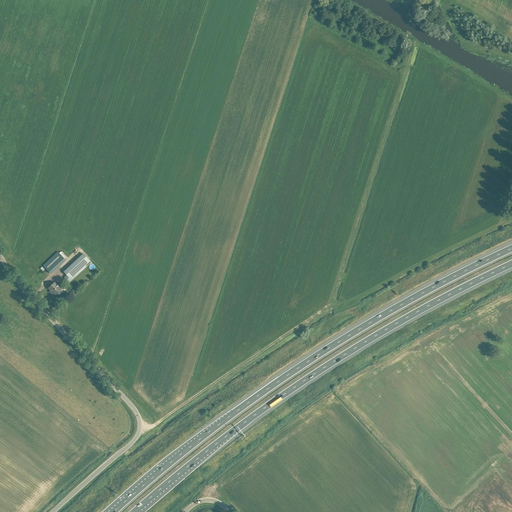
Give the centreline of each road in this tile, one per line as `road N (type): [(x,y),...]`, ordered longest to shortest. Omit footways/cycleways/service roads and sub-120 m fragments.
road 1 (track): [(139,425),(158,422),(327,305),(414,43)]
road 2 (motorway): [(511,248),(329,345),(113,511)]
road 3 (motorway): [(133,511),(349,351),(511,262)]
road 4 (unclassified): [(53,511),(131,443),(138,416),(0,255)]
